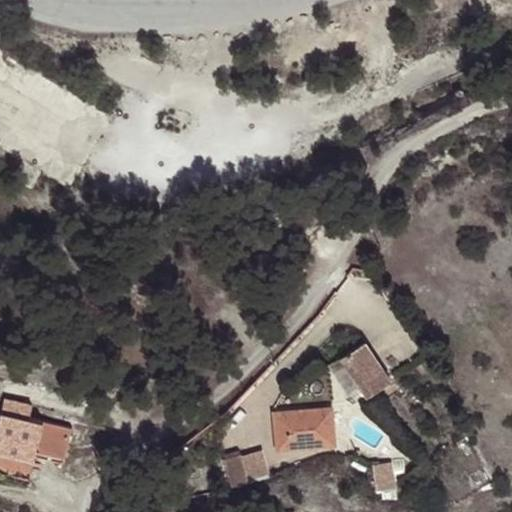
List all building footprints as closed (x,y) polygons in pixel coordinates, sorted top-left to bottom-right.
[(0,45),(0,148),(65,188),(112,113),(0,45)] [(342,360),(358,382),(378,369),(362,347),(342,360)] [(0,426),(0,458),(37,465),(39,458),(67,461),(73,433),(27,425),(29,413),(5,407),(0,426)] [(281,418),(284,454),(338,447),(336,411),(281,418)] [(230,455),(236,479),(273,470),(267,446),(230,455)] [(0,472),(34,480),(37,465),(0,458),(0,472)] [(399,460),(378,461),(380,491),(401,490),(399,460)]
